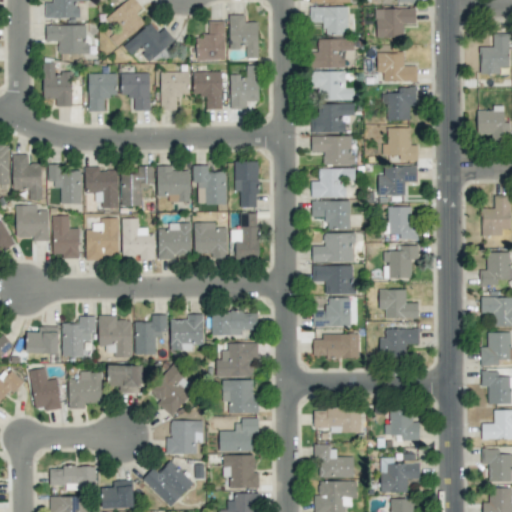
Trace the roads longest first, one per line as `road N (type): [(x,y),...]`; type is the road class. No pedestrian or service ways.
road 1 (residential): [(450,0),(455,511)]
road 2 (residential): [(288,511),(286,0)]
road 3 (residential): [(0,111),(70,138),(288,136)]
road 4 (residential): [(288,286),(25,290)]
road 5 (residential): [(288,385),(454,383)]
road 6 (residential): [(24,511),(24,464),(38,443),(124,439)]
road 7 (residential): [(23,0),(23,123)]
